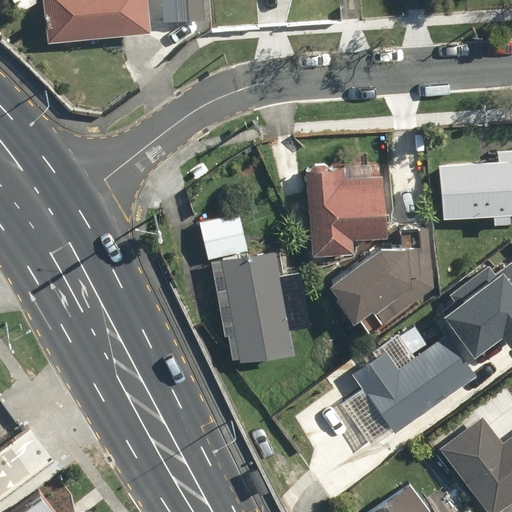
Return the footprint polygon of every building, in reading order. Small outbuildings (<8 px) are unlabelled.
[(147,31),(144,0),(38,0),(43,42),(147,31)] [(159,0),(161,23),(205,20),(203,0),(159,0)] [(495,157),(436,161),(439,212),(486,209),(487,220),(507,218),(506,208),(511,207),(511,145),(495,147),(495,157)] [(341,162),(303,162),(306,251),(317,252),(325,272),(349,272),(349,248),(386,248),(386,174),(341,174),(341,162)] [(236,211),(196,220),(204,256),(245,247),(236,211)] [(511,279),(511,251),(506,244),(478,267),(498,291),(511,279)] [(269,246),(208,258),(228,357),(289,345),(285,325),(308,320),(297,265),(274,269),(269,246)] [(392,340),(351,371),(394,428),(470,370),(442,332),(406,359),(392,340)] [(479,411),(434,446),(486,511),(493,511),(511,497),(511,427),(499,438),(479,411)] [(428,511),(403,479),(359,511),(428,511)] [(61,511),(41,484),(0,511),(61,511)]
